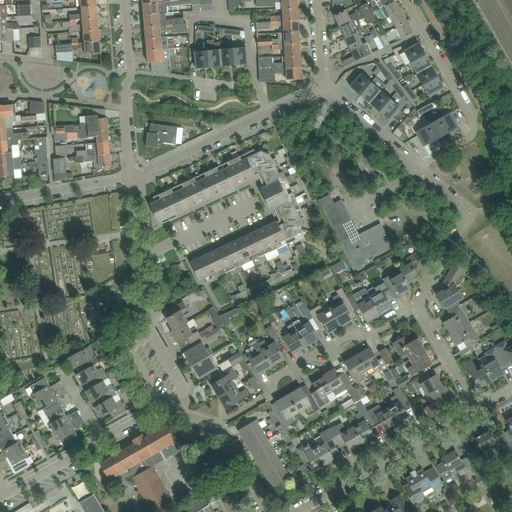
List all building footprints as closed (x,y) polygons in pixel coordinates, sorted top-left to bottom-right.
[(166,14),(165,7),(171,6),(171,8),(175,8),(175,6),(192,4),(193,12),(213,10),(212,0),(182,0),(180,0),(142,4),(144,16),(159,14),(166,14)] [(235,12),(235,6),(241,6),(240,0),(233,0),(228,0),(229,12),(235,12)] [(256,0),(257,7),(276,6),(276,10),(283,9),(298,8),(297,0),(256,0)] [(394,0),(374,0),(379,9),(380,8),(394,0)] [(401,10),(394,0),(380,8),(386,19),(401,10)] [(368,3),(363,6),(367,14),(372,11),(368,3)] [(31,4),(17,5),(18,17),(32,16),(31,4)] [(76,20),(82,19),(98,18),(97,6),(81,8),(82,14),(69,15),(70,20),(76,20)] [(271,22),(298,20),(298,8),(283,9),(283,16),(271,17),(271,22)] [(339,27),(351,21),(357,18),(355,13),(349,16),(346,10),(334,15),(339,27)] [(389,24),(392,22),(396,28),(407,22),(401,10),(386,19),(389,24)] [(372,11),(367,14),(371,23),(376,21),(372,11)] [(159,14),(144,16),(145,27),(166,25),(172,25),(172,20),(166,20),(165,14),(159,14)] [(362,16),(357,18),(351,21),(339,27),(344,38),(356,32),(362,29),(360,25),(361,25),(359,21),(364,18),(367,25),(371,23),(367,14),(362,16)] [(99,30),(98,18),(82,19),(83,31),(99,30)] [(70,21),(62,22),(62,28),(68,28),(69,32),(81,31),(80,25),(76,25),(76,20),(70,20),(70,21)] [(284,26),(284,33),(299,32),(298,20),(271,22),(257,23),(257,30),(271,29),(271,27),(284,26)] [(402,39),(413,33),(407,22),(396,28),(402,39)] [(184,24),(166,25),(145,27),(146,39),(161,37),(160,31),(173,30),(173,34),(187,33),(186,23),(184,24)] [(207,27),(207,32),(214,33),(215,28),(215,25),(212,25),(210,24),(210,27),(207,27)] [(7,29),(0,29),(0,41),(14,41),(13,29),(7,29)] [(374,39),(375,38),(378,36),(374,29),(370,32),(374,39)] [(99,30),(83,31),(84,43),(100,41),(99,30)] [(300,44),(299,32),(284,33),(277,33),(278,40),(272,40),(272,39),(258,39),(258,46),(279,45),(284,45),(300,44)] [(344,38),(350,49),(361,43),(356,32),(344,38)] [(162,49),(161,37),(146,39),(147,51),(162,49)] [(40,47),(40,38),(29,38),(30,48),(40,47)] [(207,41),(208,51),(209,68),(222,67),(220,50),(221,50),(220,42),(214,43),(214,40),(207,41)] [(84,43),(78,43),(72,44),(56,45),(56,53),(73,52),(73,49),(85,48),(86,55),(101,54),(100,41),(84,43)] [(361,43),(350,49),(353,56),(342,61),(345,67),(354,62),(372,54),(366,42),(362,44),(361,43)] [(404,52),(399,54),(405,66),(410,63),(425,55),(419,43),(410,48),(404,52)] [(222,67),(235,66),(233,48),(233,44),(226,45),(226,49),(221,50),(220,50),(222,67)] [(284,45),(279,45),(258,46),(258,58),(272,57),(272,50),(279,50),(285,49),(285,50),(285,57),(301,55),(300,44),(284,45)] [(233,48),(235,66),(247,64),(246,47),(233,48)] [(168,49),(162,49),(147,51),(148,63),(151,62),(152,72),(171,74),(169,54),(175,53),(174,48),(168,49)] [(196,69),(209,68),(208,51),(195,52),(196,69)] [(259,70),(286,68),(301,67),(301,55),(285,57),(286,63),(273,64),(272,57),(258,58),(259,70)] [(416,74),(432,66),(425,55),(410,63),(416,74)] [(376,65),(378,67),(373,73),(377,76),(381,71),(385,68),(380,62),(376,65)] [(388,67),(393,73),(397,71),(392,64),(388,67)] [(416,74),(422,85),(438,77),(432,66),(416,74)] [(259,70),(260,82),(267,82),(267,75),(274,74),(286,73),(287,80),(302,79),(301,67),(286,68),(259,70)] [(386,78),(390,75),(385,68),(381,71),(386,78)] [(401,77),(397,71),(393,73),(397,80),(401,77)] [(350,87),(360,95),(371,82),(361,74),(350,87)] [(382,89),(386,85),(376,76),(372,81),(382,89)] [(438,77),(422,85),(429,97),(444,88),(438,77)] [(371,82),(360,95),(370,104),(381,91),(371,82)] [(397,93),(401,90),(395,82),(391,85),(397,93)] [(403,87),(408,94),(412,91),(407,85),(403,87)] [(401,99),(406,96),(401,90),(397,93),(401,99)] [(370,104),(379,112),(391,99),(381,91),(370,104)] [(417,98),(412,91),(408,94),(413,101),(417,98)] [(391,99),(379,112),(389,121),(400,108),(391,99)] [(22,116),(45,114),(44,102),(43,102),(30,101),(30,104),(30,114),(21,115),(22,116)] [(432,103),(424,107),(426,112),(434,107),(432,103)] [(4,105),(0,105),(0,117),(16,116),(15,110),(12,111),(12,104),(4,105)] [(420,115),(426,112),(424,107),(417,111),(420,115)] [(69,132),(69,133),(78,133),(85,132),(108,130),(107,118),(106,110),(94,108),(95,115),(87,116),(88,123),(80,124),(80,126),(74,127),(73,125),(55,126),(55,127),(51,127),(52,135),(54,135),(65,134),(65,133),(66,133),(69,132)] [(458,128),(450,113),(439,119),(433,122),(441,137),(458,128)] [(45,114),(22,116),(22,121),(22,123),(37,122),(37,121),(46,120),(45,114)] [(13,122),(17,122),(16,116),(0,117),(0,129),(13,128),(13,122)] [(424,147),(441,137),(433,122),(416,132),(424,147)] [(176,144),(178,127),(151,124),(149,133),(147,133),(146,147),(158,148),(158,142),(176,144)] [(13,128),(0,129),(0,141),(8,140),(18,139),(18,140),(28,139),(27,134),(27,132),(14,134),(13,128)] [(85,132),(78,133),(78,138),(89,137),(97,137),(97,140),(97,143),(109,142),(108,130),(97,131),(85,132)] [(67,140),(66,133),(65,133),(65,134),(54,135),(55,141),(67,140)] [(46,137),(34,138),(35,146),(39,146),(39,150),(47,149),(46,137)] [(8,140),(0,141),(0,153),(13,152),(13,151),(12,151),(11,146),(19,145),(18,140),(18,139),(8,140)] [(87,151),(77,151),(77,156),(83,156),(110,154),(109,142),(97,143),(92,143),(92,150),(87,151)] [(37,156),(38,162),(48,161),(47,149),(39,150),(34,150),(35,156),(37,156)] [(158,195),(153,197),(155,201),(158,208),(156,209),(156,208),(155,208),(161,220),(162,224),(177,217),(175,213),(255,176),(258,175),(263,187),(260,188),(270,210),(274,209),(280,221),(277,222),(209,255),(207,251),(192,258),(194,262),(200,274),(200,273),(200,272),(202,271),(205,278),(207,282),(212,280),(218,277),(225,273),(226,273),(227,276),(225,277),(228,282),(234,279),(230,271),(235,269),(248,263),(252,261),(259,257),(264,255),(269,253),(276,250),(282,246),(287,244),(296,240),(295,236),(301,233),(301,232),(300,233),(303,225),(303,226),(304,226),(301,219),(304,217),(298,203),(292,192),(288,183),(283,172),(276,158),(272,160),(269,153),(269,154),(262,151),(256,154),(254,150),(240,156),(227,163),(222,165),(219,166),(217,167),(204,173),(194,178),(181,184),(171,189),(160,194),(158,195)] [(0,153),(0,165),(20,163),(20,158),(14,159),(13,152),(0,153)] [(110,154),(83,156),(84,162),(95,161),(96,170),(102,169),(103,169),(102,167),(111,166),(110,154)] [(65,157),(53,158),(54,173),(66,172),(65,157)] [(285,158),(290,169),(293,167),(288,157),(285,158)] [(48,161),(38,162),(29,163),(30,168),(38,167),(39,176),(49,175),(48,162),(48,161)] [(20,163),(0,165),(0,177),(14,176),(14,178),(22,178),(20,163)] [(295,179),(300,189),(303,188),(298,177),(295,179)] [(359,236),(351,220),(341,201),(334,204),(329,196),(319,201),(324,210),(354,269),(366,263),(364,260),(391,246),(380,225),(359,236)] [(305,199),(310,210),(313,209),(308,198),(305,199)] [(400,269),(401,272),(409,285),(411,284),(410,281),(420,275),(412,263),(421,258),(427,262),(430,256),(421,250),(406,259),(409,264),(400,269)] [(444,291),(437,295),(445,308),(448,306),(451,305),(453,304),(453,303),(456,301),(462,298),(456,289),(455,287),(461,284),(465,277),(462,275),(466,269),(464,268),(455,263),(441,287),(442,288),(443,288),(444,291)] [(283,264),(277,266),(279,269),(281,274),(282,277),(293,272),(291,269),(286,271),(283,264)] [(363,272),(357,275),(361,281),(365,279),(365,276),(363,272)] [(383,279),(384,281),(391,293),(395,300),(400,297),(399,294),(411,287),(409,285),(401,272),(390,279),(388,276),(383,279)] [(269,280),(258,285),(260,288),(270,283),(269,280)] [(384,281),(367,291),(366,291),(380,315),(392,308),(385,297),(391,293),(384,281)] [(249,293),(260,288),(258,285),(257,283),(251,286),(252,287),(248,289),(249,293)] [(337,305),(331,309),(341,326),(353,319),(351,316),(351,315),(350,313),(349,313),(346,307),(351,304),(348,299),(342,288),(336,291),(338,295),(333,298),(337,305)] [(365,289),(348,299),(351,304),(355,312),(356,311),(361,308),(368,321),(380,315),(366,291),(367,291),(365,289)] [(235,295),(237,298),(237,299),(247,294),(246,290),(235,295)] [(173,330),(186,323),(188,322),(184,315),(189,312),(183,302),(168,310),(171,316),(166,319),(173,330)] [(305,316),(308,320),(312,318),(309,312),(304,304),(298,308),(304,317),(305,316)] [(321,305),(309,312),(312,318),(319,329),(317,324),(322,321),(325,327),(324,327),(326,330),(328,333),(341,326),(331,309),(325,312),(321,305)] [(459,306),(446,313),(447,314),(450,312),(453,317),(444,322),(450,334),(469,323),(459,306)] [(214,307),(208,311),(215,323),(217,328),(223,324),(219,317),(214,307)] [(234,310),(219,317),(223,324),(224,324),(226,327),(232,323),(230,320),(241,314),(238,308),(234,309),(234,310)] [(270,324),(271,326),(278,338),(283,335),(280,330),(282,329),(277,320),(270,324)] [(293,323),(306,346),(319,338),(309,323),(303,326),(299,320),(293,323)] [(191,330),(186,323),(173,330),(171,331),(178,343),(187,338),(191,343),(201,337),(209,332),(207,329),(199,333),(196,328),(191,330)] [(293,354),(306,346),(293,323),(287,327),(291,333),(283,338),(293,354)] [(466,347),(466,348),(470,345),(479,340),(469,323),(450,334),(457,346),(466,340),(469,345),(466,347)] [(274,340),(278,338),(271,326),(266,329),(272,337),(274,340)] [(217,328),(214,329),(212,330),(212,331),(209,333),(209,332),(201,337),(205,335),(209,342),(221,335),(217,328)] [(411,359),(424,351),(417,339),(410,343),(407,336),(394,343),(401,356),(407,352),(411,359)] [(249,358),(253,365),(258,374),(272,366),(258,343),(256,340),(255,340),(249,343),(249,345),(250,348),(246,351),(250,358),(249,358)] [(264,340),(258,343),(272,366),(284,359),(275,343),(268,347),(264,340)] [(193,348),(184,353),(191,366),(210,355),(213,353),(210,348),(206,350),(202,342),(193,348)] [(511,346),(509,348),(505,342),(495,347),(502,359),(506,366),(507,366),(505,363),(511,360),(511,362),(511,346)] [(71,344),(57,346),(58,354),(72,352),(71,344)] [(473,351),(470,345),(466,348),(459,352),(462,357),(473,351)] [(488,361),(482,365),(491,381),(503,374),(497,362),(502,359),(495,347),(484,354),(488,361)] [(392,361),(384,348),(379,352),(386,364),(392,361)] [(91,359),(85,349),(67,359),(73,370),(83,364),(86,369),(94,365),(99,363),(95,356),(91,359)] [(370,349),(357,356),(366,371),(373,367),(374,369),(379,366),(370,349)] [(431,363),(424,351),(411,359),(415,365),(408,369),(412,375),(431,363)] [(240,352),(228,359),(229,360),(232,365),(232,366),(238,362),(244,359),(240,352)] [(191,366),(192,367),(194,365),(197,370),(194,371),(199,379),(217,368),(210,355),(191,366)] [(366,371),(357,356),(345,362),(358,384),(364,381),(360,374),(366,371)] [(476,368),(472,361),(466,364),(474,380),(475,382),(476,382),(479,388),(491,381),(482,365),(476,368)] [(86,369),(76,375),(82,386),(92,380),(95,385),(103,381),(108,379),(102,368),(97,370),(94,365),(86,369)] [(232,366),(226,369),(217,374),(217,375),(221,374),(223,378),(212,385),(219,397),(236,387),(232,381),(239,378),(232,366)] [(388,368),(382,372),(388,383),(389,384),(395,380),(388,368)] [(323,375),(323,376),(324,377),(324,378),(325,380),(332,391),(333,393),(336,398),(342,394),(348,391),(348,392),(355,404),(355,403),(360,401),(354,389),(349,381),(344,372),(339,375),(335,369),(323,375)] [(422,387),(427,396),(443,387),(436,375),(431,378),(428,373),(412,382),(417,390),(422,387)] [(311,394),(313,397),(320,409),(330,402),(327,396),(333,393),(332,391),(325,380),(324,378),(324,377),(323,376),(323,375),(322,374),(316,377),(318,380),(312,384),(316,391),(317,393),(312,396),(311,394)] [(249,380),(250,383),(255,391),(261,388),(255,377),(249,380)] [(399,387),(400,389),(410,383),(406,377),(397,382),(399,387)] [(29,396),(31,395),(36,403),(54,393),(62,388),(53,393),(45,378),(29,387),(30,388),(26,390),(29,396)] [(95,385),(85,391),(91,402),(101,396),(104,402),(112,397),(117,395),(115,391),(111,384),(106,386),(103,381),(95,385)] [(373,384),(367,388),(370,393),(376,389),(373,384)] [(360,385),(354,389),(360,401),(367,397),(360,385)] [(444,386),(443,387),(427,396),(432,404),(425,408),(430,417),(447,407),(444,402),(451,398),(444,386)] [(236,387),(219,397),(225,409),(237,402),(242,399),(248,395),(245,390),(239,393),(236,387)] [(395,405),(388,409),(396,423),(408,416),(403,407),(408,404),(414,413),(400,389),(399,387),(394,390),(397,396),(391,399),(395,405)] [(301,388),(289,395),(299,413),(305,409),(309,416),(317,411),(319,409),(320,409),(313,397),(308,400),(301,388)] [(62,408),(54,393),(36,403),(40,411),(42,410),(46,417),(62,408)] [(293,416),(299,413),(289,395),(277,402),(283,413),(278,416),(286,429),(297,423),(293,416)] [(104,402),(94,407),(101,418),(110,412),(114,418),(126,411),(120,400),(115,403),(112,397),(104,402)] [(16,404),(21,412),(25,410),(20,401),(16,404)] [(367,412),(373,422),(374,424),(380,421),(385,430),(396,423),(388,409),(383,412),(379,405),(367,412)] [(48,425),(52,433),(71,423),(70,423),(79,418),(70,422),(62,408),(46,417),(50,424),(48,425)] [(360,424),(353,428),(362,443),(374,436),(368,425),(373,422),(367,412),(365,409),(355,416),(360,424)] [(25,410),(21,412),(25,419),(29,417),(25,410)] [(273,410),(269,413),(272,419),(275,423),(279,421),(276,417),(273,410)] [(11,427),(7,420),(0,423),(0,443),(14,436),(9,429),(11,427)] [(239,430),(245,440),(262,430),(256,420),(238,430),(238,431),(239,430)] [(152,511),(160,511),(165,509),(174,504),(152,467),(180,451),(164,422),(118,449),(121,453),(101,464),(106,473),(109,479),(131,467),(132,469),(130,470),(129,471),(129,472),(129,473),(130,474),(130,475),(131,475),(131,476),(132,476),(133,476),(133,477),(134,476),(134,477),(133,478),(152,511)] [(79,438),(71,423),(52,433),(57,441),(60,440),(64,447),(79,438)] [(331,428),(341,445),(345,442),(350,450),(362,443),(353,428),(347,432),(342,423),(332,429),(332,428),(331,428)] [(325,443),(318,447),(328,463),(340,456),(333,444),(338,441),(341,446),(340,445),(341,445),(331,428),(320,435),(325,443)] [(262,430),(245,440),(250,450),(267,440),(262,430)] [(511,453),(511,446),(508,441),(502,430),(492,436),(489,431),(475,439),(478,443),(475,445),(479,452),(495,442),(499,440),(508,455),(511,453)] [(6,459),(0,462),(6,459),(24,449),(23,448),(20,441),(16,435),(14,436),(0,443),(0,448),(3,453),(6,459)] [(296,437),(291,439),(295,446),(300,443),(296,437)] [(250,450),(256,460),(273,450),(267,440),(250,450)] [(297,449),(301,455),(309,469),(304,460),(309,458),(312,464),(313,466),(314,466),(316,470),(328,463),(318,447),(312,450),(308,443),(297,449)] [(28,457),(24,449),(6,459),(15,474),(30,466),(26,458),(28,457)] [(273,450),(256,460),(262,470),(279,460),(273,450)] [(462,463),(455,451),(441,459),(443,462),(437,466),(445,480),(452,476),(449,471),(456,467),(460,475),(467,471),(462,463)] [(262,470),(268,479),(285,469),(279,460),(262,470)] [(476,464),(470,468),(476,478),(473,479),(478,487),(487,482),(476,464)] [(443,485),(433,468),(425,473),(422,470),(417,473),(415,470),(410,473),(412,476),(406,479),(408,483),(403,486),(410,497),(409,498),(410,499),(411,499),(413,503),(415,502),(417,502),(422,500),(423,497),(443,485)] [(285,469),(268,479),(273,489),(273,490),(291,480),(285,469)] [(456,503),(448,489),(444,491),(443,495),(450,507),(456,503)] [(104,511),(94,493),(93,494),(93,495),(80,503),(79,502),(78,502),(83,511),(104,511)] [(214,511),(210,504),(211,504),(205,494),(197,499),(183,507),(187,511),(186,511),(214,511)] [(408,511),(399,495),(391,500),(395,507),(391,510),(389,508),(382,511),(380,508),(372,511),(408,511)]
